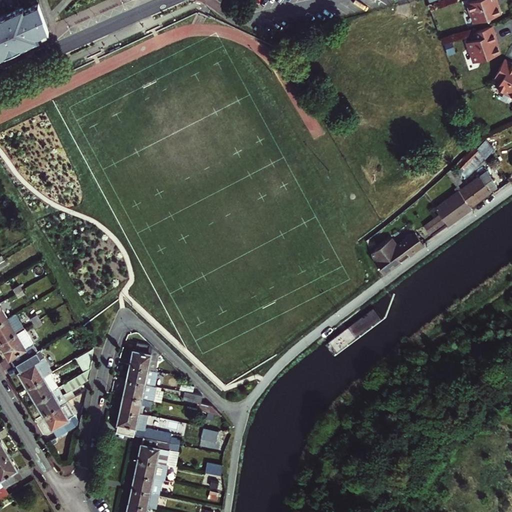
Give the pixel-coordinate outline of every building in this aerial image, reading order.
[(26,0),(0,0),(0,13),(6,13),(4,6),(27,0),(26,0)] [(468,0),(475,20),(501,11),(498,2),(497,3),(495,0),(468,0)] [(38,3),(0,17),(0,58),(50,37),(38,3)] [(494,23),(473,30),(475,37),(468,40),(475,60),(502,50),(499,42),(497,42),(495,38),(498,37),(494,23)] [(511,59),(506,56),(505,59),(496,75),(502,79),(498,85),(511,92),(511,59)] [(459,184),(463,181),(460,177),(465,173),(469,178),(505,150),(491,132),(480,138),(473,147),(447,172),(456,185),(459,184)] [(488,169),(462,188),(460,190),(471,205),(499,184),(488,169)] [(458,191),(436,207),(440,212),(445,220),(448,224),(472,207),(471,205),(460,190),(458,191)] [(440,212),(431,219),(437,226),(445,220),(440,212)] [(431,219),(424,224),(430,232),(437,226),(431,219)] [(384,271),(424,242),(416,230),(398,244),(392,236),(373,251),(376,259),(384,271)] [(0,322),(0,342),(21,329),(12,315),(6,319),(0,322)] [(42,323),(39,319),(33,322),(36,327),(42,323)] [(21,329),(0,342),(0,344),(12,364),(14,363),(34,351),(21,329)] [(138,344),(133,365),(158,370),(160,355),(152,347),(138,344)] [(87,366),(90,346),(74,356),(82,370),(86,369),(87,366)] [(34,351),(14,363),(19,370),(16,371),(25,386),(47,373),(53,369),(39,348),(34,351)] [(133,365),(130,380),(153,385),(157,385),(160,370),(158,370),(133,365)] [(82,370),(66,381),(64,381),(66,385),(68,387),(84,377),(86,369),(82,370)] [(25,386),(34,400),(55,387),(47,373),(25,386)] [(57,386),(59,384),(64,381),(66,381),(62,375),(54,380),(57,386)] [(153,385),(130,380),(127,395),(154,401),(156,401),(159,386),(153,385)] [(180,383),(179,390),(184,391),(191,392),(192,386),(180,383)] [(159,386),(156,401),(169,404),(172,388),(159,386)] [(34,400),(42,414),(64,401),(55,387),(34,400)] [(201,394),(184,391),(182,399),(199,403),(199,402),(201,394)] [(154,401),(127,395),(124,410),(141,414),(143,407),(152,409),(154,401)] [(72,415),(64,401),(42,414),(56,437),(72,427),(66,418),(72,415)] [(199,403),(197,410),(223,415),(212,404),(199,402),(199,403)] [(119,429),(144,435),(168,440),(170,433),(146,428),(138,427),(141,414),(124,410),(119,429)] [(138,427),(146,428),(149,416),(141,414),(138,427)] [(203,428),(201,440),(220,444),(222,431),(203,428)] [(168,440),(144,435),(139,457),(166,463),(169,447),(178,449),(179,443),(171,441),(168,440)] [(0,458),(10,453),(0,436),(0,458)] [(178,449),(169,447),(166,463),(168,463),(174,465),(178,449)] [(0,458),(0,470),(5,480),(0,482),(0,492),(8,488),(6,484),(23,474),(10,453),(0,458)] [(166,463),(139,457),(136,471),(154,476),(161,477),(164,478),(168,463),(166,463)] [(200,460),(198,470),(222,475),(224,464),(200,460)] [(161,477),(154,476),(136,471),(132,486),(158,491),(160,484),(170,486),(172,479),(164,478),(161,477)] [(158,491),(132,486),(129,501),(148,505),(155,506),(158,491)] [(145,511),(148,505),(129,501),(126,511),(145,511)]
